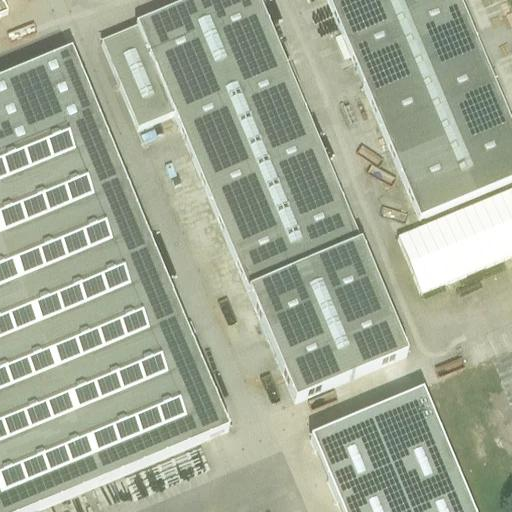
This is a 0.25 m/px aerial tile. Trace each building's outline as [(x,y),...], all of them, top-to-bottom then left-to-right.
[(407,355),(257,0),(213,0),(107,45),(143,131),(176,117),(296,402),(407,355)] [(511,180),(511,126),(459,0),(328,0),(418,219),(511,180)] [(70,57),(0,86),(0,511),(46,511),(229,437),(70,57)] [(511,260),(511,193),(398,240),(420,297),(511,260)] [(460,511),(414,402),(302,450),(328,511),(460,511)]
